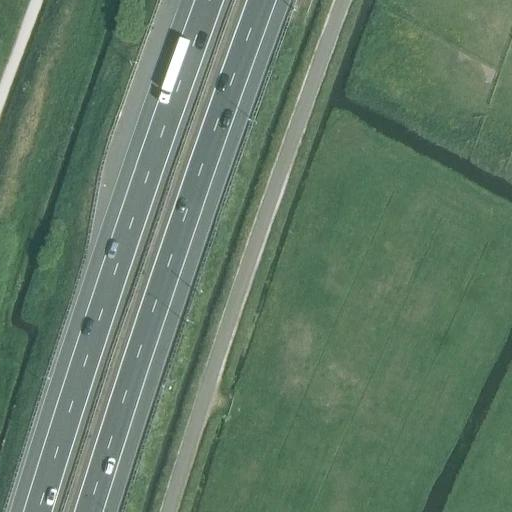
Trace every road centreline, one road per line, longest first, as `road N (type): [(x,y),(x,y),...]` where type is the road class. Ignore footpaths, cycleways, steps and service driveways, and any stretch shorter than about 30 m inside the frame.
road 1 (unclassified): [(170,511),(349,0)]
road 2 (motorway): [(96,511),(266,0)]
road 3 (motorway): [(205,0),(39,511)]
